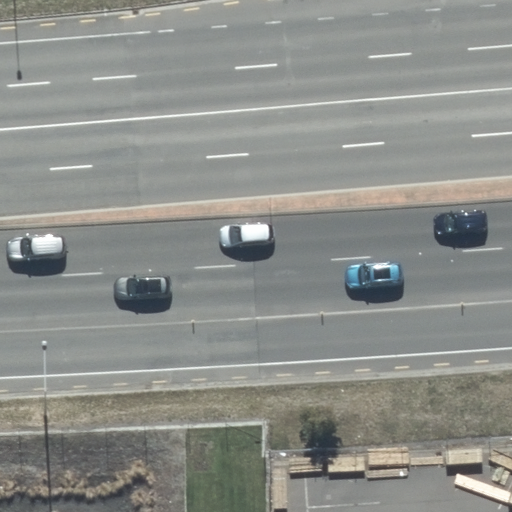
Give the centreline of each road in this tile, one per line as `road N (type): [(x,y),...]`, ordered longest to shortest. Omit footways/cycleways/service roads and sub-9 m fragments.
road 1 (trunk): [(511,246),(0,273)]
road 2 (trunk): [(511,320),(0,345)]
road 3 (trunk): [(14,128),(511,84)]
road 4 (trunk): [(14,128),(423,0)]
